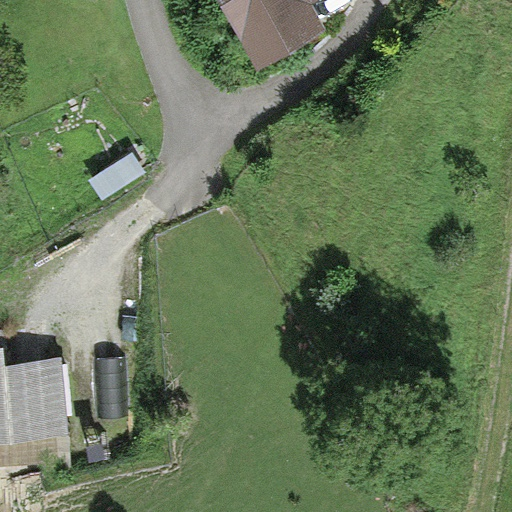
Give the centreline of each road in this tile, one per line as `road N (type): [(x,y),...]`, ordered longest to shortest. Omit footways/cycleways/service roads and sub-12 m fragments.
road 1 (track): [(482,511),(511,285)]
road 2 (residential): [(373,0),(316,70),(270,96),(221,107)]
road 3 (residential): [(143,0),(185,88),(221,107)]
